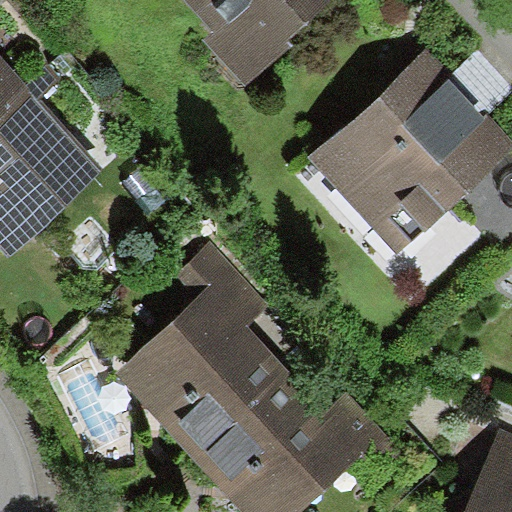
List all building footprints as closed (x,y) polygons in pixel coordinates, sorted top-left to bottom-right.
[(333,0),(184,0),(213,32),(201,42),(243,90),(295,45),(289,38),(333,0)] [(511,147),(511,140),(426,49),(308,158),(397,254),(511,147)] [(0,244),(9,255),(105,171),(0,51),(0,244)] [(267,297),(210,236),(178,267),(200,290),(116,368),(155,410),(237,497),(251,511),(294,511),(344,466),(360,483),(400,446),(340,382),(325,396),(248,314),(267,297)] [(511,511),(511,433),(498,428),(460,511),(511,511)]
